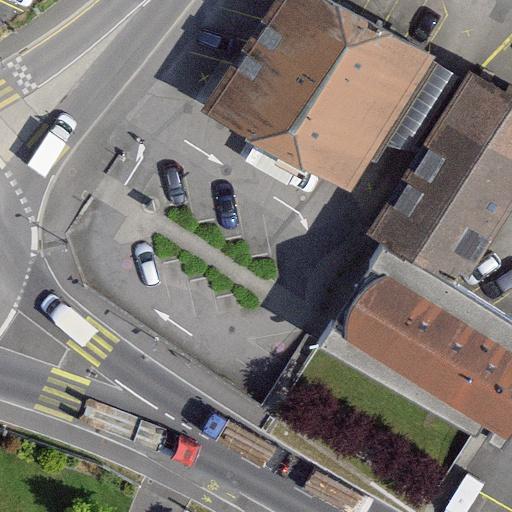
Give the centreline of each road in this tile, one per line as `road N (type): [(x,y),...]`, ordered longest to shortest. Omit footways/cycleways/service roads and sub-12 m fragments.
road 1 (tertiary): [(0,232),(46,146),(153,0)]
road 2 (secondary): [(197,432),(0,262)]
road 3 (secondary): [(0,370),(197,432)]
road 4 (tertiary): [(137,0),(0,88)]
road 5 (secondary): [(333,511),(197,432)]
